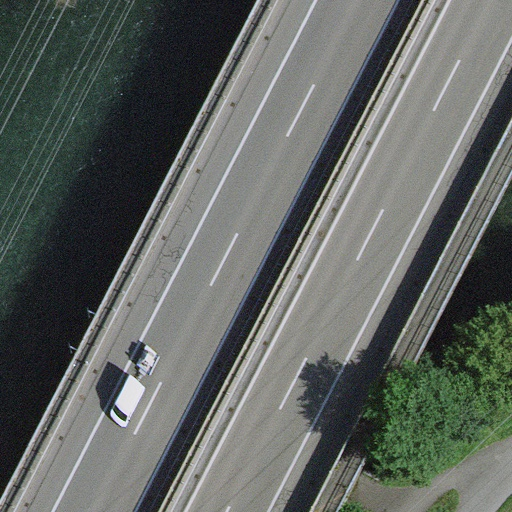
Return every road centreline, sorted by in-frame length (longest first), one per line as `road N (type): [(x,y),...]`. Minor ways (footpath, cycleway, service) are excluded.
road 1 (motorway): [(356,0),(92,511)]
road 2 (motorway): [(229,511),(492,0)]
